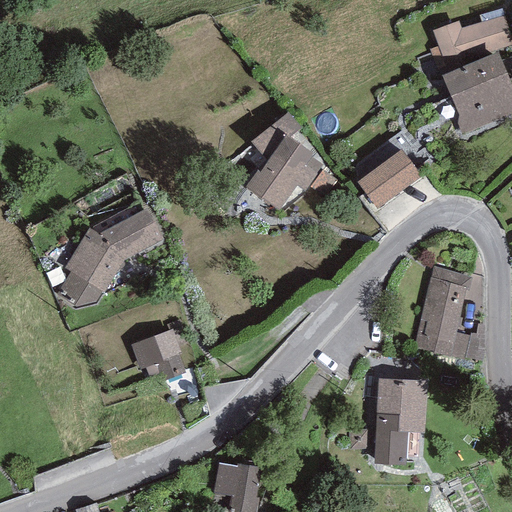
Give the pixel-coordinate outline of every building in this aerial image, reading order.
[(458,21),(431,30),(443,69),(511,47),(511,43),(503,14),(460,27),(458,21)] [(511,112),(511,86),(497,53),(441,77),(467,132),(511,112)] [(301,128),(288,112),(250,141),(267,161),(285,136),(289,138),(301,128)] [(289,138),(285,136),(267,161),(260,171),(257,169),(244,186),(279,210),(296,186),(304,192),(322,166),(311,158),(314,155),(289,138)] [(420,179),(401,151),(357,181),(376,209),(420,179)] [(336,181),(322,171),(310,188),(325,197),(336,181)] [(147,208),(99,234),(88,228),(64,269),(70,271),(56,294),(76,308),(97,302),(123,261),(162,241),(147,208)] [(433,268),(430,278),(467,287),(466,290),(469,290),(472,277),(433,268)] [(430,278),(413,349),(450,357),(455,333),(466,290),(467,287),(430,278)] [(485,325),(478,324),(476,334),(470,334),(469,336),(464,361),(481,363),(484,347),(485,325)] [(172,329),(130,345),(140,371),(146,369),(152,386),(186,373),(179,355),(181,354),(172,329)] [(469,336),(455,333),(450,357),(464,361),(469,336)] [(427,380),(377,378),(373,465),(405,467),(406,433),(424,434),(427,380)] [(35,479),(41,493),(117,463),(111,449),(35,479)] [(236,466),(218,462),(212,494),(230,497),(227,511),(257,511),(260,498),(254,497),(259,467),(236,463),(236,466)] [(98,511),(96,503),(75,510),(75,511),(98,511)]
